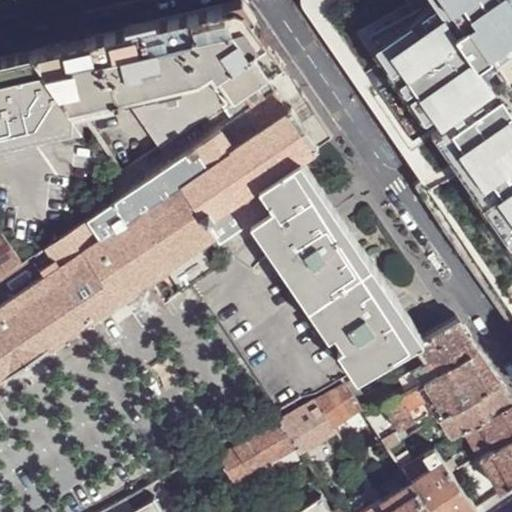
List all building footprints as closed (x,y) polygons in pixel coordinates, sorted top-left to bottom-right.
[(511,0),(301,0),(302,3),(303,5),(331,45),(353,78),(371,104),(406,154),(401,157),(415,182),(458,158),(469,178),(511,237),(511,0)] [(241,3),(92,37),(96,58),(103,57),(106,73),(113,72),(117,93),(121,92),(159,148),(233,98),(267,77),(283,65),(256,24),(241,3)] [(60,44),(32,50),(68,104),(117,93),(113,72),(106,73),(103,57),(96,58),(92,37),(60,44)] [(68,104),(32,50),(0,57),(0,142),(4,141),(2,132),(75,115),(68,104)] [(272,84),(267,77),(233,98),(243,113),(276,90),(272,84)] [(276,90),(243,113),(220,129),(233,148),(289,110),(276,90)] [(121,92),(117,93),(68,104),(75,115),(79,112),(121,173),(159,148),(121,92)] [(318,147),(292,108),(289,110),(233,148),(183,182),(209,220),(260,187),(302,158),(318,147)] [(0,236),(20,265),(46,247),(89,219),(87,217),(78,203),(121,173),(79,112),(75,115),(2,132),(4,141),(0,142),(0,236)] [(220,129),(114,199),(113,204),(115,206),(125,221),(183,182),(233,148),(220,129)] [(302,158),(260,187),(273,207),(258,218),(273,241),(334,331),(343,344),(363,373),(420,341),(425,338),(372,261),(331,202),(302,158)] [(183,182),(125,221),(101,237),(89,219),(46,247),(54,258),(39,269),(42,275),(0,303),(0,379),(204,241),(210,248),(247,224),(251,223),(258,218),(273,207),(260,187),(209,220),(183,182)] [(87,217),(89,219),(101,237),(125,221),(115,206),(113,204),(114,199),(87,217)] [(258,218),(251,223),(266,245),(328,335),(334,331),(273,241),(258,218)] [(0,278),(20,265),(0,236),(0,278)] [(432,360),(439,372),(479,349),(465,330),(458,319),(425,338),(420,341),(432,360)] [(363,373),(343,344),(337,348),(356,377),(363,373)] [(406,393),(371,412),(365,416),(388,447),(401,439),(395,430),(435,409),(440,417),(501,382),(488,362),(479,349),(439,372),(422,382),(406,393)] [(439,372),(432,360),(415,369),(422,382),(439,372)] [(422,382),(415,369),(414,368),(397,377),(406,393),(422,382)] [(371,412),(348,380),(342,383),(343,385),(360,408),(365,416),(371,412)] [(511,397),(507,390),(501,382),(440,417),(454,437),(467,429),(511,402),(511,397)] [(360,408),(343,385),(313,402),(330,426),(360,408)] [(285,418),(278,421),(294,444),(298,450),(321,437),(332,430),(330,426),(313,402),(285,418)] [(511,402),(467,429),(502,490),(511,483),(511,402)] [(225,468),(235,483),(263,463),(294,444),(278,421),(220,454),(225,468)] [(345,448),(332,430),(321,437),(333,456),(345,448)] [(415,459),(401,439),(388,447),(402,467),(415,459)] [(298,450),(294,444),(263,463),(235,483),(246,498),(304,459),(298,450)] [(468,511),(476,508),(434,448),(415,459),(402,467),(410,480),(433,511),(468,511)] [(359,479),(375,502),(381,498),(364,475),(359,479)] [(433,511),(410,480),(381,498),(389,511),(433,511)] [(332,511),(321,496),(296,511),(332,511)] [(107,511),(124,503),(121,497),(94,511),(107,511)] [(389,511),(381,498),(375,502),(365,508),(358,511),(389,511)] [(240,511),(238,505),(237,501),(217,511),(160,511),(153,499),(130,511),(129,511),(124,503),(107,511),(240,511)] [(255,511),(246,499),(238,505),(240,511),(255,511)]
